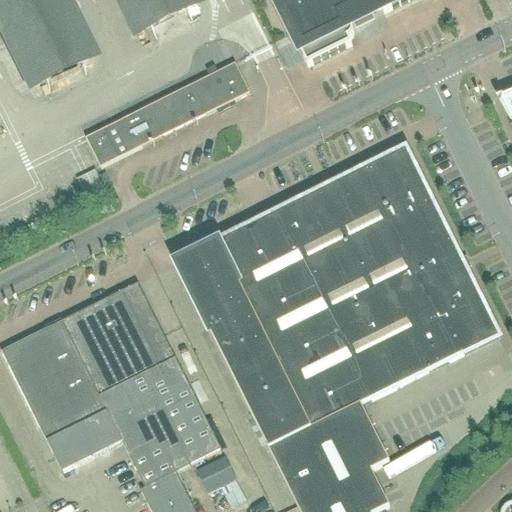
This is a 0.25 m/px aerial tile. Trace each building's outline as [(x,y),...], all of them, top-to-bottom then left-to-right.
[(71,0),(0,0),(0,21),(33,88),(99,56),(71,0)] [(207,0),(123,0),(142,37),(209,4),(207,0)] [(294,0),(300,11),(282,20),(308,72),(352,49),(349,44),(351,43),(352,42),(353,41),(353,40),(353,39),(354,37),(353,36),(353,35),(353,34),(347,21),(352,18),(356,25),(368,18),(365,12),(370,9),(371,11),(372,12),(374,12),(375,13),(376,13),(378,13),(379,13),(381,13),(384,18),(419,0),(294,0)] [(235,68),(105,133),(119,162),(250,97),(235,68)] [(242,236),(219,248),(219,247),(177,268),(270,455),(298,511),(386,511),(389,511),(372,475),(390,466),(365,417),(361,410),(498,342),(405,155),(277,219),(275,218),(272,218),(270,218),(267,218),(265,218),(262,219),(260,219),(257,220),(255,221),(253,223),(251,224),(249,226),(247,228),(245,230),(244,232),(243,234),(242,236)] [(80,184),(86,197),(104,189),(97,175),(80,184)] [(141,494),(149,511),(193,511),(176,477),(221,454),(138,287),(2,356),(62,477),(122,446),(145,492),(141,494)] [(225,461),(197,475),(208,498),(236,484),(225,461)]
